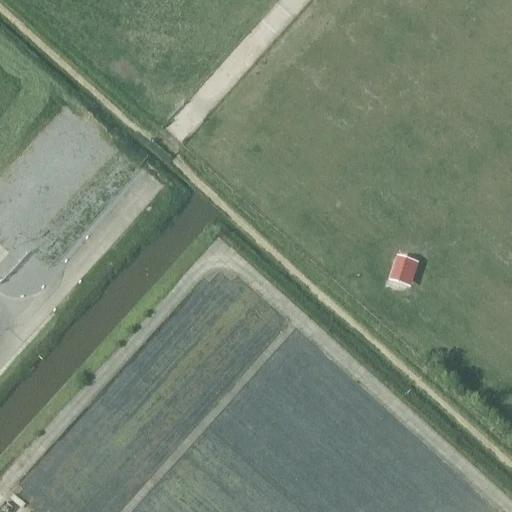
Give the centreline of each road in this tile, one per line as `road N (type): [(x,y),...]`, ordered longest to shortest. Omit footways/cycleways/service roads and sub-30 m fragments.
road 1 (track): [(511,447),(165,138),(288,0)]
road 2 (unclassified): [(0,354),(154,178)]
